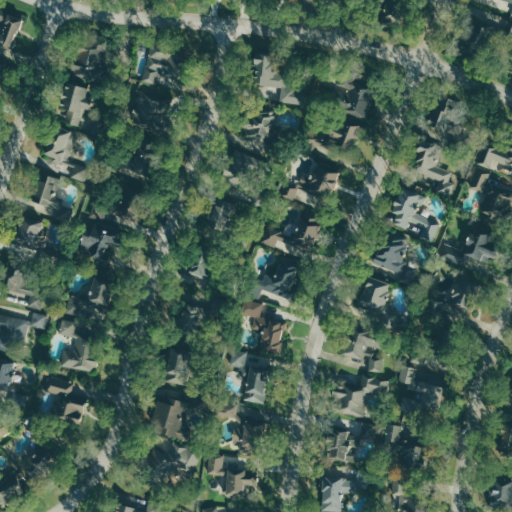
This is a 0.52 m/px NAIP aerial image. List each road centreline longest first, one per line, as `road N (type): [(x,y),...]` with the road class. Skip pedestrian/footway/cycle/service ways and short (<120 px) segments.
road 1 (residential): [(287,511),(302,386),(322,314),(444,0)]
road 2 (tertiary): [(61,511),(108,453),(123,410),(134,338),(163,243),(211,122),(226,23)]
road 3 (tertiary): [(511,98),(420,61),(316,34),(45,0)]
road 4 (residential): [(457,511),(470,433),(511,297)]
road 5 (residential): [(0,182),(61,6)]
